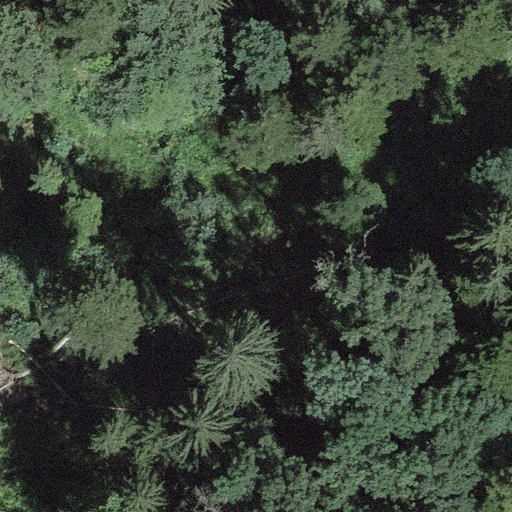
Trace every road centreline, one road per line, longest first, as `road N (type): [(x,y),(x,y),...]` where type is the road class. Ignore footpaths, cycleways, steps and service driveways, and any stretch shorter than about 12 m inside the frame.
road 1 (track): [(493,173),(233,195),(108,176),(0,62)]
road 2 (track): [(425,511),(450,274),(511,131)]
